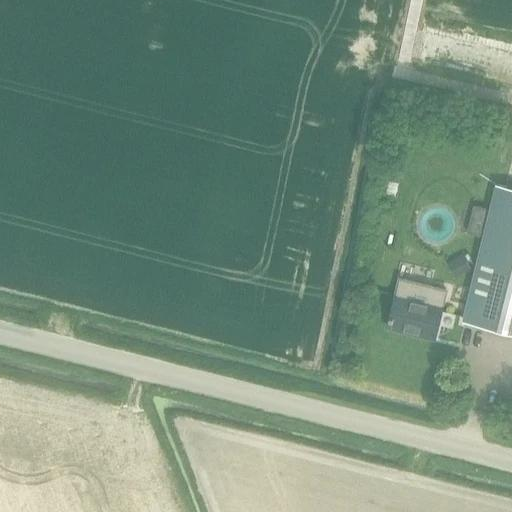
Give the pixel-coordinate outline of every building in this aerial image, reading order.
[(511,187),(496,184),(463,320),(511,331),(511,187)] [(467,193),(464,220),(480,222),(482,195),(467,193)] [(444,219),(430,196),(408,209),(422,232),(444,219)] [(450,261),(457,274),(469,268),(462,255),(450,261)] [(395,293),(387,326),(434,337),(442,305),(395,293)] [(94,422),(101,432),(131,413),(125,403),(94,422)]
